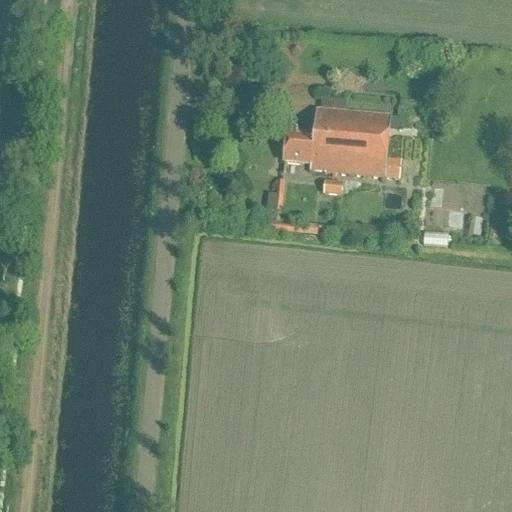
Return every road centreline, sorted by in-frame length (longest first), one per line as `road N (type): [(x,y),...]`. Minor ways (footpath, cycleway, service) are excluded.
road 1 (unclassified): [(141,511),(185,0)]
road 2 (track): [(79,0),(35,511)]
